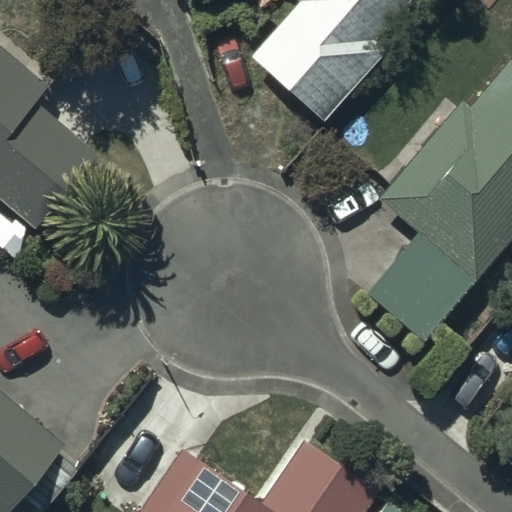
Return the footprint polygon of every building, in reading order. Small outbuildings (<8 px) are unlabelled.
[(373,39),(406,0),(297,0),(249,55),(322,119),(383,48),(373,39)] [(0,201),(28,226),(94,151),(37,100),(48,88),(0,46),(0,201)] [(422,340),(511,233),(511,63),(472,109),(461,99),(377,197),(416,230),(364,291),(422,340)] [(0,511),(42,511),(80,467),(58,448),(62,444),(0,392),(0,511)] [(136,511),(362,511),(376,492),(298,440),(257,502),(181,449),(136,511)] [(407,511),(390,499),(380,511),(407,511)]
